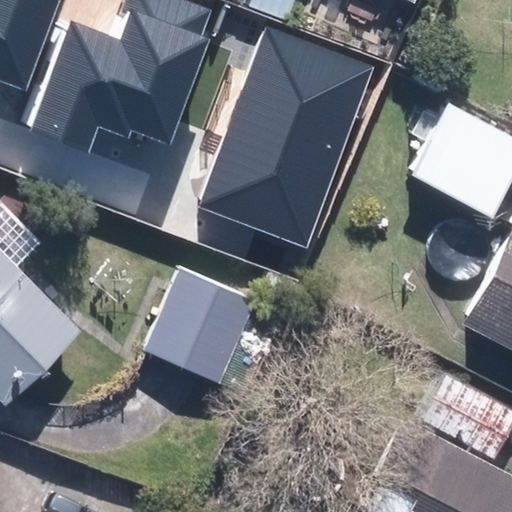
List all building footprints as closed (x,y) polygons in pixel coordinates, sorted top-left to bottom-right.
[(0,0),(0,79),(27,90),(60,0),(0,0)] [(211,10),(183,0),(123,0),(111,34),(70,19),(28,132),(90,155),(100,128),(129,139),(132,131),(170,145),(210,40),(202,36),(211,10)] [(306,246),(374,67),(266,26),(198,205),(306,246)] [(511,162),(511,145),(442,105),(402,175),(479,220),(511,162)] [(511,227),(500,221),(447,320),(511,354),(511,227)] [(0,268),(0,392),(63,332),(0,268)] [(172,268),(136,348),(205,379),(241,300),(172,268)] [(510,415),(435,371),(409,416),(483,460),(510,415)] [(511,511),(511,482),(391,419),(341,511),(511,511)]
